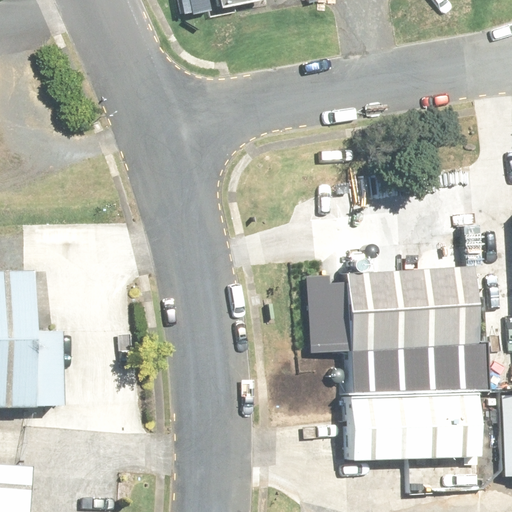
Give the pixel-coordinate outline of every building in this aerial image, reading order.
[(252,0),(208,0),(211,9),(253,1),(252,0)] [(511,200),(503,202),(511,322),(511,200)] [(10,264),(0,263),(0,401),(14,401),(10,264)] [(451,265),(281,274),(285,349),(454,340),(451,265)] [(455,388),(323,395),(326,459),(458,452),(455,388)]
